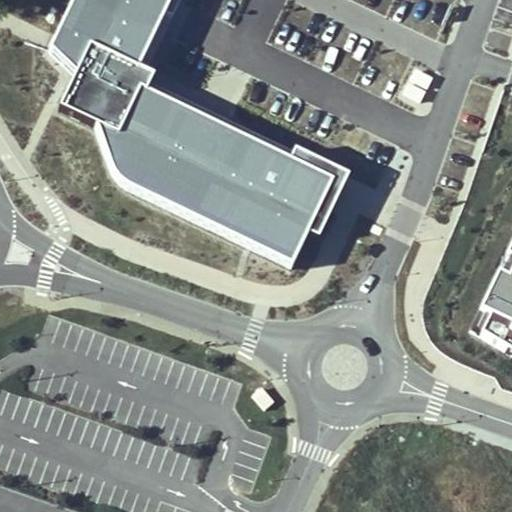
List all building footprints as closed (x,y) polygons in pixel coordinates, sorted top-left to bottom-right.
[(124,194),(134,199),(295,275),(311,241),(320,246),(350,183),(296,158),(291,168),(149,101),(155,86),(140,80),(178,0),(81,0),(52,56),(78,84),(62,119),(101,136),(113,174),(117,186),(124,194)] [(420,104),(431,78),(416,72),(405,97),(420,104)] [(366,228),(370,217),(358,212),(354,223),(366,228)] [(484,334),(511,350),(511,255),(510,260),(511,261),(511,280),(511,283),(501,278),(483,315),(491,319),(484,334)] [(274,402),(261,387),(251,396),(263,411),(274,402)]
